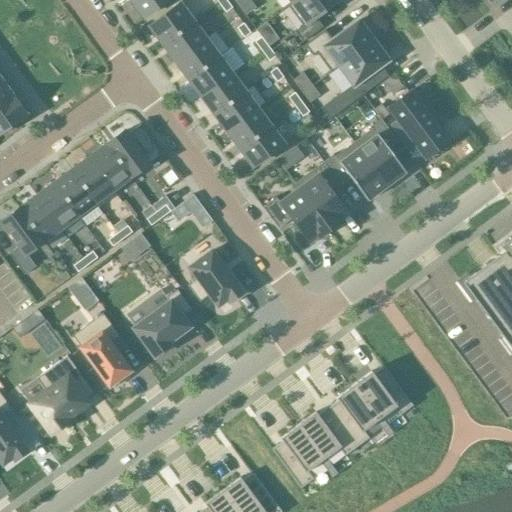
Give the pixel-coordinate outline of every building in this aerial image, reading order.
[(129,0),(143,19),(167,0),(129,0)] [(232,8),(225,0),(222,0),(218,3),(225,13),(232,8)] [(338,0),(296,0),(292,4),(291,3),(287,6),(302,25),(294,31),(302,42),(322,27),(315,17),(338,0)] [(193,22),(179,4),(148,26),(162,45),(193,22)] [(338,67),(373,41),(371,39),(372,38),(360,23),(358,21),(332,40),(324,30),(304,45),(312,56),(316,53),(331,73),(339,67),(338,67)] [(162,45),(175,62),(205,39),(193,22),(162,45)] [(250,33),(243,23),(236,28),(244,38),(250,33)] [(268,47),(261,37),(254,42),(261,52),(268,47)] [(175,62),(188,79),(218,57),(205,39),(175,62)] [(374,43),(373,41),(338,67),(339,67),(352,85),(321,108),(329,119),(369,90),(362,81),(380,67),(388,61),(386,59),(387,58),(375,43),(374,43)] [(275,57),(268,47),(261,52),(269,61),(275,57)] [(188,79),(200,97),(231,74),(218,57),(188,79)] [(283,78),(276,68),(269,73),(277,82),(283,78)] [(296,78),(309,99),(320,93),(307,72),(296,78)] [(244,92),(231,74),(200,97),(213,114),(244,92)] [(0,79),(0,105),(13,96),(0,79)] [(410,91),(387,108),(397,121),(390,125),(399,138),(433,113),(425,102),(421,106),(410,91)] [(257,109),(244,92),(213,114),(226,132),(257,109)] [(302,103),(294,93),(288,98),(295,107),(302,103)] [(13,96),(0,105),(0,133),(26,114),(13,96)] [(309,112),(302,103),(295,107),(302,117),(309,112)] [(226,132),(239,149),(270,126),(257,109),(226,132)] [(433,113),(399,138),(409,150),(415,145),(424,158),(429,155),(432,159),(446,149),(443,144),(447,141),(436,127),(441,123),(433,113)] [(372,129),(353,143),(386,187),(405,173),(388,150),(398,142),(381,120),(380,119),(371,126),(372,129)] [(239,149),(252,167),(283,144),(270,126),(239,149)] [(124,131),(105,145),(130,178),(148,164),(142,156),(146,154),(136,140),(132,142),(124,131)] [(333,155),(323,162),(339,183),(338,183),(340,185),(350,178),(367,201),(386,187),(353,143),(334,157),(333,155)] [(130,178),(105,145),(88,157),(113,190),(129,178),(130,178)] [(296,146),(277,160),(285,171),(304,157),(296,146)] [(113,190),(88,157),(71,170),(98,207),(116,194),(113,190)] [(323,162),(293,184),(298,190),(299,189),(329,230),(341,221),(339,219),(346,214),(329,190),(338,183),(339,183),(323,162)] [(80,220),(98,207),(71,170),(54,183),(78,216),(77,217),(80,220)] [(77,217),(78,216),(54,183),(36,196),(61,229),(77,217)] [(275,198),(262,208),(278,229),(291,219),(308,242),(315,237),(316,239),(329,230),(299,189),(298,190),(280,203),(275,198)] [(193,195),(183,202),(197,222),(207,214),(193,195)] [(44,241),(61,229),(36,196),(20,208),(19,208),(44,242),(44,241)] [(165,196),(152,206),(156,212),(165,205),(170,211),(174,209),(165,196)] [(156,212),(155,212),(160,219),(170,211),(165,205),(156,212)] [(44,242),(19,208),(1,222),(19,246),(9,254),(24,275),(35,266),(31,261),(26,254),(44,242)] [(155,212),(146,219),(151,226),(160,219),(155,212)] [(122,239),(132,232),(127,226),(117,233),(122,239)] [(112,247),(122,239),(117,233),(108,240),(112,247)] [(140,234),(121,248),(130,261),(149,247),(140,234)] [(498,253),(460,281),(511,352),(511,234),(494,248),(498,253)] [(87,265),(97,258),(92,251),(82,259),(87,265)] [(196,279),(187,286),(198,302),(208,295),(216,307),(226,299),(228,303),(241,293),(211,251),(188,268),(196,279)] [(78,272),(87,265),(82,259),(73,266),(78,272)] [(84,311),(98,301),(80,278),(67,288),(84,311)] [(168,302),(132,329),(153,358),(168,347),(166,344),(188,327),(180,317),(190,310),(176,290),(165,298),(168,302)] [(101,314),(70,336),(107,387),(111,384),(113,387),(126,378),(124,374),(128,371),(108,343),(118,336),(101,314)] [(45,393),(29,405),(50,434),(65,423),(62,420),(85,403),(83,400),(92,393),(65,356),(35,378),(45,393)] [(370,372),(353,385),(378,419),(381,417),(386,425),(399,415),(412,406),(383,367),(373,375),(370,372)] [(338,401),(328,409),(356,447),(368,438),(362,430),(375,421),(378,419),(353,385),(335,398),(338,401)] [(0,395),(0,463),(1,465),(11,458),(13,461),(26,452),(1,417),(11,410),(0,395)] [(315,413),(297,426),(323,460),(325,458),(338,448),(344,456),(356,447),(328,409),(317,416),(315,413)] [(378,419),(375,421),(381,429),(386,425),(381,417),(378,419)] [(386,425),(381,429),(387,437),(389,435),(392,433),(386,425)] [(282,442),(271,450),(300,488),(313,479),(307,471),(320,462),(323,460),(297,426),(280,439),(282,442)] [(323,460),(320,462),(326,469),(331,466),(325,458),(323,460)] [(331,466),(326,469),(332,477),(334,475),(337,473),(331,466)] [(239,478),(222,491),(237,511),(280,511),(281,511),(252,473),(242,481),(239,478)] [(207,507),(200,511),(237,511),(222,491),(204,504),(207,507)]
